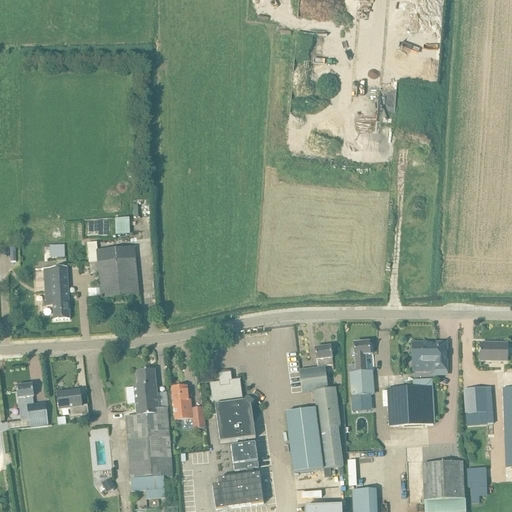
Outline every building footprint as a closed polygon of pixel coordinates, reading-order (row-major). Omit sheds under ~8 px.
[(114,234),(128,234),(127,217),(114,218),(114,234)] [(139,296),(136,260),(135,248),(97,251),(96,243),(87,244),(90,274),(98,273),(100,299),(139,296)] [(63,245),(43,246),(44,259),(64,258),(63,245)] [(70,320),(68,283),(67,269),(41,271),(43,303),(52,303),(53,321),(70,320)] [(369,344),(354,345),(354,350),(351,350),(352,357),(355,356),(355,365),(350,365),(350,374),(349,374),(352,410),(372,408),(371,396),(374,396),(373,372),(366,372),(365,356),(370,356),(370,355),(372,355),(374,353),(373,345),(371,344),(369,344)] [(413,344),(413,364),(434,364),(434,373),(446,373),(446,344),(436,344),(436,346),(425,346),(425,344),(413,344)] [(494,345),(480,345),(480,363),(507,363),(508,344),(494,344),(494,345)] [(318,369),(324,368),(324,367),(333,366),(332,359),(330,348),(315,349),(317,361),(318,369)] [(324,368),(318,369),(298,371),(302,395),(313,393),(315,410),(285,414),(293,474),(324,470),(324,478),(331,478),(330,470),(343,468),(338,428),(341,428),(336,389),(327,390),(324,368)] [(134,388),(125,389),(127,405),(136,404),(136,412),(136,416),(126,417),(130,480),(131,491),(146,490),(164,489),(163,477),(173,477),(168,409),(166,394),(157,395),(155,371),(137,373),(138,387),(134,388)] [(223,377),(223,374),(218,375),(219,383),(210,384),(213,407),(215,407),(220,444),(242,441),(243,446),(231,448),(234,472),(246,470),(247,476),(217,480),(218,486),(212,487),(215,511),(222,511),(265,506),(260,474),(253,475),(252,470),(259,469),(255,444),(246,446),(245,440),(256,439),(251,407),(254,404),(247,399),(245,402),(243,402),(240,380),(231,381),(230,376),(223,377)] [(389,427),(428,426),(435,425),(432,380),(412,381),(412,388),(387,389),(389,427)] [(17,387),(18,399),(19,407),(27,406),(29,421),(47,419),(45,404),(34,405),(33,398),(33,397),(32,385),(17,387)] [(172,389),(175,421),(193,419),(191,401),(188,401),(187,390),(188,390),(187,387),(172,389)] [(463,390),(466,427),(493,425),(491,388),(463,390)] [(511,388),(502,388),(505,468),(511,467),(511,388)] [(59,410),(69,409),(70,418),(82,416),(83,421),(89,420),(87,406),(81,407),(79,391),(57,394),(59,410)] [(463,463),(422,465),(424,502),(464,501),(463,463)] [(468,470),(467,470),(468,489),(470,489),(471,505),(480,504),(479,496),(486,496),(485,469),(473,470),(468,470)] [(110,479),(101,484),(106,493),(114,489),(110,479)] [(164,489),(146,490),(146,500),(159,499),(165,499),(164,489)] [(353,511),(377,511),(377,491),(352,492),(353,511)]
